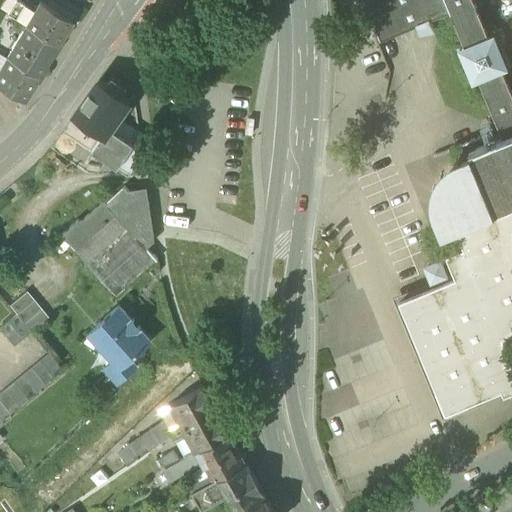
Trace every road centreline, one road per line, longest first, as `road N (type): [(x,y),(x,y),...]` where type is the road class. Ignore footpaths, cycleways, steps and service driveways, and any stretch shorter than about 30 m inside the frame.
road 1 (tertiary): [(299,0),(300,96),(274,320),(275,382),(315,511)]
road 2 (tertiary): [(0,164),(128,0)]
